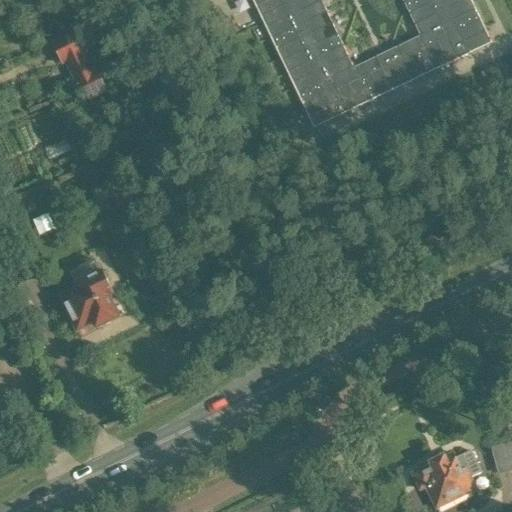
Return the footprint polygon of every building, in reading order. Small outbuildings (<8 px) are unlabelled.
[(252,0),(314,129),(491,44),(470,0),(252,0)] [(71,80),(83,104),(106,92),(94,70),(92,73),(83,54),(85,53),(75,33),(54,44),(64,65),(66,63),(75,82),(71,80)] [(128,202),(120,185),(107,191),(115,208),(128,202)] [(0,266),(5,264),(14,260),(5,241),(0,243),(0,266)] [(75,287),(76,290),(60,299),(77,332),(93,324),(96,329),(117,318),(107,297),(112,295),(101,274),(100,274),(94,262),(73,272),(79,284),(75,287)] [(511,413),(511,412),(510,405),(497,409),(497,412),(505,415),(511,413)] [(511,442),(491,449),(498,476),(511,472),(511,442)] [(413,476),(421,490),(426,488),(437,509),(475,490),(470,479),(481,474),(470,452),(455,459),(453,455),(445,460),(444,458),(430,465),(431,467),(413,476)]
